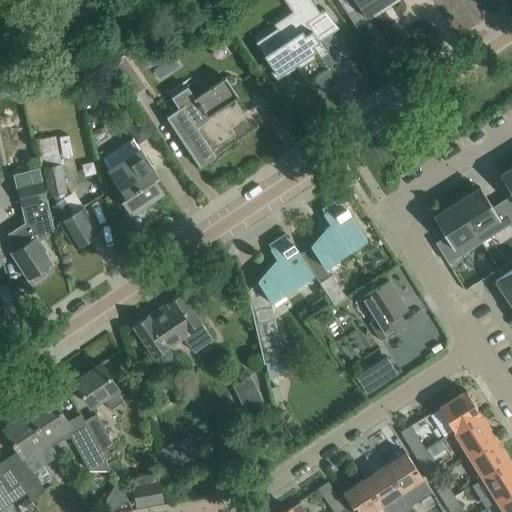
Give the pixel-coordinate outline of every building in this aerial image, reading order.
[(267,60),(273,69),(275,71),(278,75),(285,70),(286,70),(299,61),(301,63),(312,56),(314,58),(311,53),(316,50),(312,46),(319,42),(306,23),(309,21),(320,13),(311,0),(284,0),(292,12),(274,24),(277,28),(285,41),(264,55),(267,60)] [(344,0),(345,0),(354,0),(366,17),(382,6),(388,2),(391,0),(344,0)] [(124,54),(111,63),(133,96),(146,87),(124,54)] [(187,86),(171,97),(178,108),(166,116),(189,150),(199,167),(215,156),(195,125),(237,96),(225,77),(195,97),(187,86)] [(54,136),(36,140),(40,169),(43,168),(49,197),(66,193),(60,164),(54,136)] [(134,140),(103,160),(108,169),(107,170),(124,196),(122,198),(131,212),(162,192),(152,177),(156,174),(145,158),(139,148),(134,140)] [(511,166),(499,174),(511,195),(502,201),(511,217),(511,166)] [(39,167),(13,174),(24,222),(6,234),(11,254),(17,262),(28,279),(52,263),(44,251),(46,250),(39,240),(54,231),(39,167)] [(456,201),(481,242),(511,222),(511,217),(502,201),(492,207),(479,187),(456,201)] [(337,198),(321,209),(324,213),(323,214),(329,224),(310,245),(321,262),(325,267),(337,259),(337,260),(350,252),(349,251),(367,239),(342,201),(340,202),(337,198)] [(65,199),(52,207),(60,221),(59,222),(75,249),(99,233),(89,217),(83,206),(73,212),(65,199)] [(448,263),(481,242),(456,201),(432,216),(445,236),(435,243),(448,263)] [(271,248),(270,249),(276,259),(257,281),(271,302),(284,294),(284,295),(297,287),(296,286),(313,274),(289,236),(287,237),(284,233),(268,244),(271,248)] [(508,300),(511,296),(511,269),(495,281),(508,300)] [(319,282),(334,305),(346,297),(331,274),(319,282)] [(388,280),(363,296),(376,317),(368,322),(380,340),(405,324),(399,314),(407,309),(388,280)] [(148,315),(132,325),(153,357),(182,338),(192,353),(212,339),(181,293),(166,303),(169,306),(150,319),(148,315)] [(279,337),(258,342),(263,364),(264,363),(268,378),(284,374),(281,360),(284,359),(279,337)] [(400,353),(404,362),(430,351),(426,342),(400,353)] [(367,392),(399,373),(388,355),(356,375),(367,392)] [(112,380),(101,363),(74,381),(91,407),(104,398),(112,409),(123,401),(115,390),(118,388),(112,380)] [(254,381),(242,382),(243,398),(255,397),(254,381)] [(481,414),(466,391),(439,407),(454,431),(481,414)] [(51,397),(27,413),(40,431),(50,447),(62,440),(69,436),(83,462),(88,470),(111,469),(101,452),(84,421),(81,415),(68,422),(51,397)] [(284,410),(278,414),(282,420),(288,416),(284,410)] [(27,413),(4,429),(19,451),(6,459),(20,481),(19,481),(31,499),(44,490),(33,472),(56,456),(50,447),(40,431),(27,413)] [(101,452),(113,445),(96,414),(84,421),(101,452)] [(495,437),(481,414),(454,431),(469,454),(495,437)] [(426,451),(420,443),(410,426),(400,431),(411,448),(416,457),(426,451)] [(510,461),(495,437),(469,454),(483,477),(510,461)] [(169,471),(189,462),(182,447),(162,456),(169,471)] [(405,452),(385,465),(402,491),(400,492),(410,506),(431,492),(405,452)] [(20,481),(6,459),(0,463),(0,479),(7,490),(19,481),(20,481)] [(511,491),(511,463),(510,461),(483,477),(498,501),(511,491)] [(402,491),(385,465),(363,479),(380,505),(400,492),(402,491)] [(369,511),(380,505),(363,479),(343,493),(354,509),(355,511),(369,511)] [(103,504),(111,510),(127,499),(117,481),(103,504)] [(327,482),(318,488),(326,500),(335,494),(327,482)] [(133,487),(136,505),(162,501),(159,483),(133,487)] [(444,502),(454,496),(446,483),(436,489),(444,502)] [(511,511),(511,491),(498,501),(504,511),(511,511)] [(335,494),(326,500),(329,505),(334,511),(336,511),(344,506),(341,503),(338,498),(335,494)] [(454,496),(444,502),(449,511),(456,511),(462,509),(454,496)]
